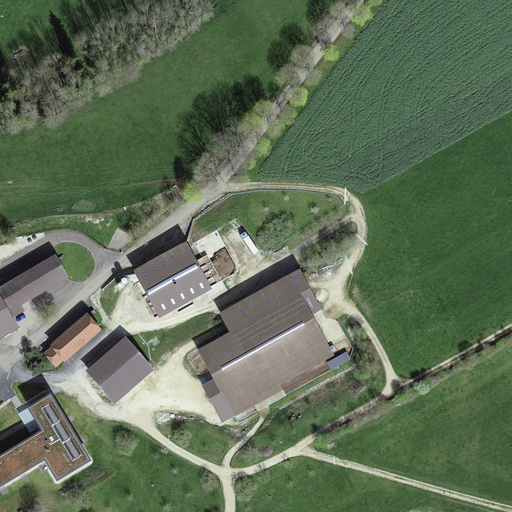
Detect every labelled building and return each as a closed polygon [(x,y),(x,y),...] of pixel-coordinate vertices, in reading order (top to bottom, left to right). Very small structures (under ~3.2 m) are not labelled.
[(160,315),(208,288),(185,247),(137,274),(160,315)] [(55,259),(0,291),(0,297),(8,310),(65,276),(55,259)] [(233,336),(201,354),(234,415),(261,401),(258,396),(331,355),(298,294),(309,288),(300,272),(222,315),(233,336)] [(0,335),(17,325),(8,310),(0,297),(0,335)] [(64,360),(98,330),(89,319),(96,313),(94,310),(86,317),(88,318),(46,354),(55,365),(63,358),(64,360)] [(90,373),(114,401),(150,370),(126,342),(90,373)] [(33,438),(0,457),(0,486),(45,459),(57,480),(89,461),(50,396),(29,409),(43,432),(39,434),(36,430),(31,433),(31,432),(30,433),(33,438)]
